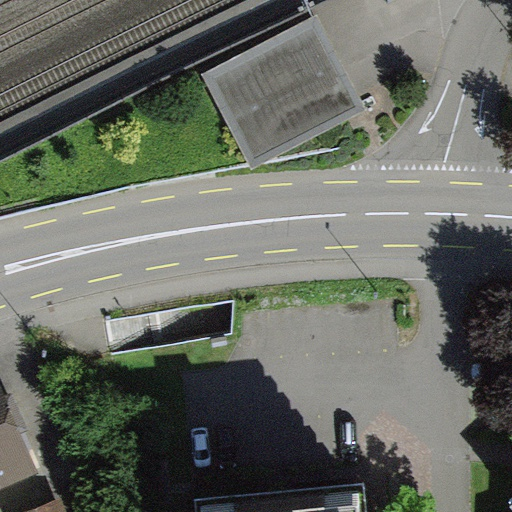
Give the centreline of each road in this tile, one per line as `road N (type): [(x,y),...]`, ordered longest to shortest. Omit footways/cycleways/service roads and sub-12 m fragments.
road 1 (primary): [(0,273),(254,220),(431,213)]
road 2 (residential): [(454,511),(431,213)]
road 3 (residential): [(505,0),(471,64),(431,213)]
